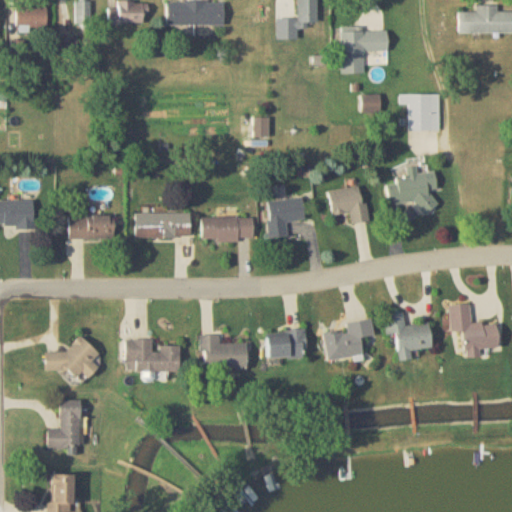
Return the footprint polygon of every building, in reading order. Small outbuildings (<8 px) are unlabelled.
[(296,0),(297,28),(308,28),(308,24),(317,24),(317,0),(296,0)] [(91,1),(75,1),(75,29),(91,29),(91,1)] [(146,23),(146,1),(117,1),(117,9),(109,9),(109,23),(146,23)] [(166,25),(223,25),(223,1),(166,1),(166,25)] [(476,6),(476,12),(459,12),(459,33),(511,33),(511,11),(498,11),(498,6),(476,6)] [(16,29),(45,29),(45,7),(16,7),(16,29)] [(365,74),(364,52),(387,52),(387,31),(341,31),(341,74),(365,74)] [(380,113),(380,95),(360,95),(360,113),(380,113)] [(440,130),(440,95),(399,95),(399,104),(409,104),(409,130),(440,130)] [(269,137),(269,117),(253,117),(253,137),(269,137)] [(434,171),(417,174),(416,166),(405,168),(406,175),(395,176),(396,184),(386,186),(389,206),(417,202),(419,212),(435,210),(432,190),(437,189),(434,171)] [(328,191),(332,216),(349,213),(351,224),(367,222),(362,187),(328,191)] [(304,222),(303,199),(267,201),(269,238),(287,237),(286,223),(304,222)] [(0,200),(0,229),(35,229),(35,200),(0,200)] [(190,214),(135,214),(135,238),(190,238),(190,214)] [(68,240),(113,240),(113,216),(68,216),(68,240)] [(253,241),(253,218),(201,218),(201,241),(253,241)] [(499,349),(497,324),(471,326),(469,305),(448,306),(450,333),(463,332),(465,359),(479,358),(479,350),(499,349)] [(432,349),(429,324),(404,327),(403,314),(384,316),(386,336),(396,335),(399,363),(412,361),(410,351),(432,349)] [(345,324),(346,330),(324,333),(327,361),(363,357),(362,340),(373,339),(371,321),(345,324)] [(266,333),(266,358),(305,358),(305,333),(266,333)] [(219,343),(219,336),(199,336),(199,369),(246,369),(246,343),(219,343)] [(45,353),(45,375),(94,374),(94,351),(85,351),(85,340),(69,340),(69,353),(45,353)] [(152,341),(124,341),(124,373),(179,373),(179,347),(151,347),(152,341)] [(47,450),(79,450),(79,401),(59,401),(59,430),(47,430),(47,450)] [(48,511),(71,511),(72,476),(48,476),(48,511)]
